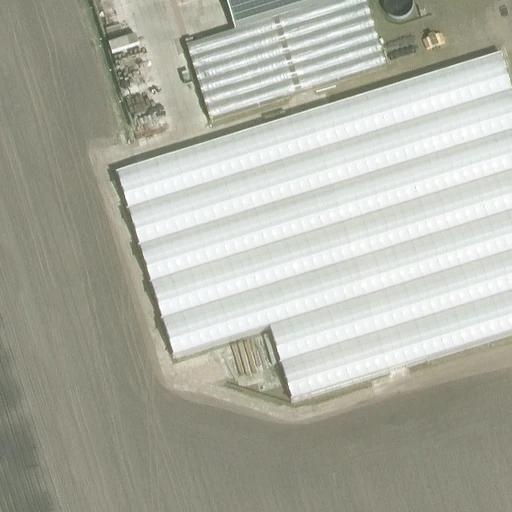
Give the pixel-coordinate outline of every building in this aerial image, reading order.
[(226,0),(237,33),(187,48),(218,147),(394,92),(365,0),(226,0)] [(212,24),(213,21),(212,18),(211,16),(210,13),(208,11),(206,9),(203,8),(200,7),(197,7),(194,8),(191,9),(189,11),(187,13),(186,16),(185,18),(184,21),(185,24),(186,27),(187,30),(189,32),(191,34),(194,35),(197,35),(200,35),(203,35),(206,34),(208,32),(210,30),(211,27),(212,24)] [(511,91),(509,80),(224,154),(230,177),(511,104),(511,91)] [(511,107),(232,183),(239,206),(511,132),(511,107)] [(511,146),(244,216),(257,268),(511,201),(511,146)] [(511,215),(262,279),(268,303),(511,241),(511,215)] [(277,333),(511,269),(511,242),(271,309),(277,333)] [(511,283),(282,340),(295,392),(511,338),(511,283)]
